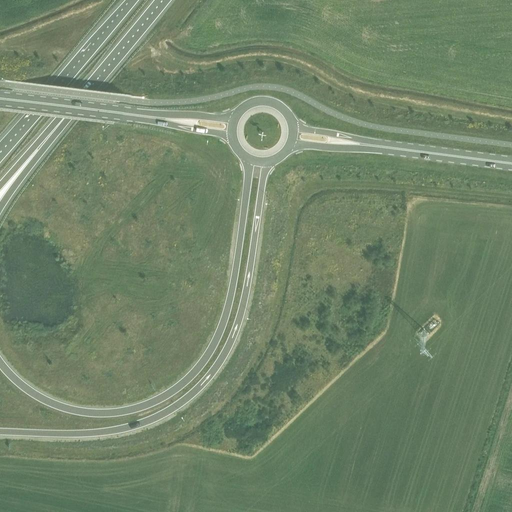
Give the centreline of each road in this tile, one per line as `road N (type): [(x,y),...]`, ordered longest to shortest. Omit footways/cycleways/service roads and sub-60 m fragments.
road 1 (trunk): [(0,431),(118,430),(160,416),(194,392),(228,348),(241,314),(268,159)]
road 2 (trunk): [(244,153),(231,295),(210,348),(185,379),(136,408),(95,413),(37,396),(0,362)]
road 3 (trunk): [(133,0),(33,118)]
road 4 (primary): [(148,114),(0,96)]
road 5 (trunk): [(64,114),(160,0)]
road 6 (secondary): [(511,162),(373,144)]
